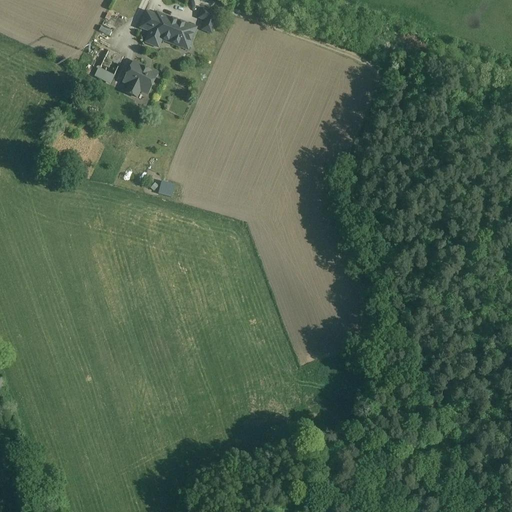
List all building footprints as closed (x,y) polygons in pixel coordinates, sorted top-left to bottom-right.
[(218,16),(203,10),(200,19),(215,24),(218,16)] [(156,17),(145,13),(139,29),(150,33),(156,17)] [(185,28),(170,22),(163,19),(164,17),(157,15),(156,17),(150,33),(146,44),(153,47),(156,39),(161,41),(188,51),(196,29),(186,26),(185,28)] [(103,48),(95,64),(101,67),(109,51),(103,48)] [(123,58),(109,51),(101,67),(97,77),(108,82),(107,85),(110,86),(123,58)] [(157,75),(134,64),(124,83),(130,86),(126,93),(136,99),(140,91),(147,95),(157,75)] [(163,181),(159,194),(173,198),(177,185),(163,181)]
